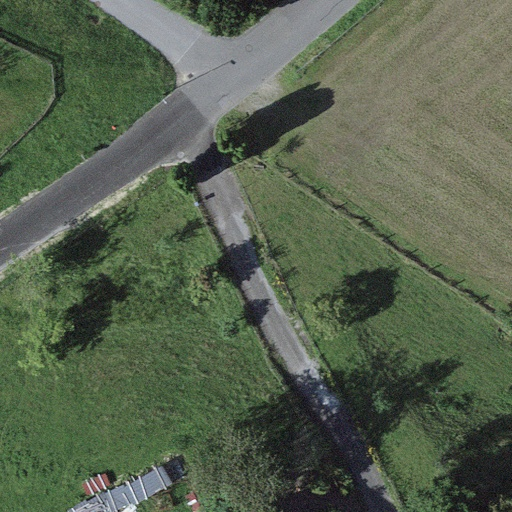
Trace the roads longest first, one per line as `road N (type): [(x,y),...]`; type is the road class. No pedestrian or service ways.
road 1 (unclassified): [(318,0),(0,247)]
road 2 (track): [(222,81),(78,0)]
